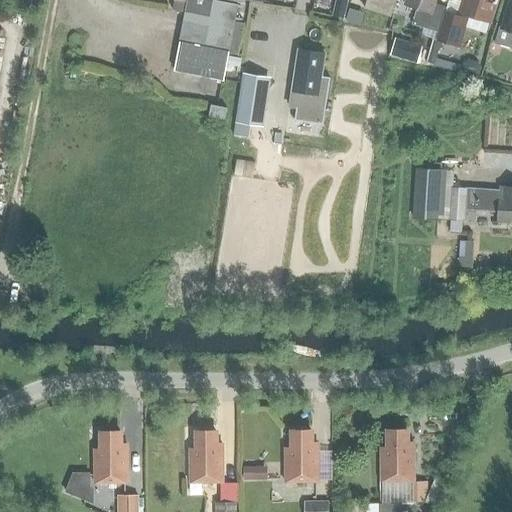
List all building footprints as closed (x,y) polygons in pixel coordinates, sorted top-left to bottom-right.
[(184,13),(173,70),(223,80),(228,52),(237,54),(243,24),(234,22),(237,5),(212,0),(211,0),(173,0),(172,11),(184,13)] [(335,0),(332,17),(342,19),(345,0),(335,0)] [(366,0),(363,8),(389,17),(394,0),(366,0)] [(438,32),(444,12),(445,7),(433,4),(434,0),(405,0),(404,5),(416,8),(411,24),(438,32)] [(462,0),(458,12),(489,22),(494,3),(495,3),(495,0),(462,0)] [(511,0),(508,0),(500,27),(498,27),(493,43),(511,48),(511,0)] [(438,32),(436,40),(456,46),(464,18),(444,12),(438,32)] [(292,85),(289,106),(296,107),(294,120),(323,124),(330,78),(320,76),(324,54),(300,50),(298,50),(292,85)] [(248,137),(250,125),(262,126),(270,77),(242,73),(235,122),(233,134),(248,137)] [(208,116),(224,120),(226,108),(210,105),(208,116)] [(440,171),(415,169),(413,217),(437,219),(440,171)] [(474,219),(475,210),(498,212),(497,222),(510,223),(510,220),(511,219),(511,187),(499,187),(499,191),(465,188),(464,196),(451,195),(449,219),(463,220),(463,218),(474,219)] [(387,430),(387,448),(379,448),(380,481),(414,481),(413,444),(406,444),(406,430),(387,430)] [(215,445),(215,431),(195,431),(196,449),(188,450),(189,482),(222,482),(222,445),(215,445)] [(310,431),(291,431),(291,449),(284,449),(284,482),(318,482),(318,445),(310,445),(310,431)] [(93,450),(93,483),(127,483),(127,446),(120,446),(120,432),(100,432),(100,450),(93,450)] [(253,467),(242,467),(242,480),(253,480),(253,467)] [(72,473),(63,491),(89,503),(88,473),(72,473)] [(117,496),(117,511),(137,511),(137,496),(117,496)] [(327,511),(328,501),(303,501),(303,511),(327,511)] [(215,502),(214,511),(235,511),(235,502),(215,502)]
